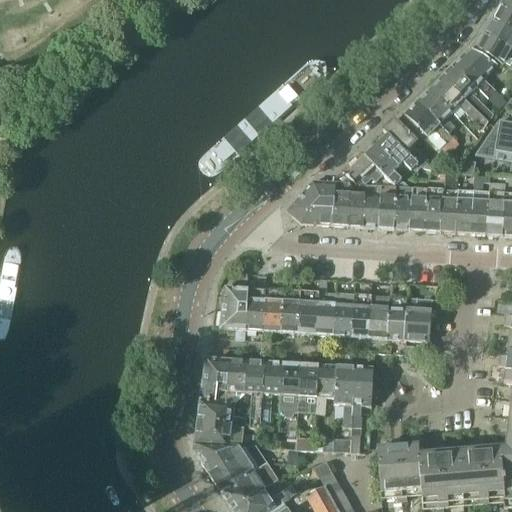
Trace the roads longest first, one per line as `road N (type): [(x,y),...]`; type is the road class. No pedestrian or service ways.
road 1 (tertiary): [(199,511),(171,455),(179,345),(192,275),(242,217)]
road 2 (tertiary): [(242,217),(456,0)]
road 3 (residential): [(475,258),(286,245),(242,217)]
road 4 (residential): [(443,407),(464,399),(475,258)]
